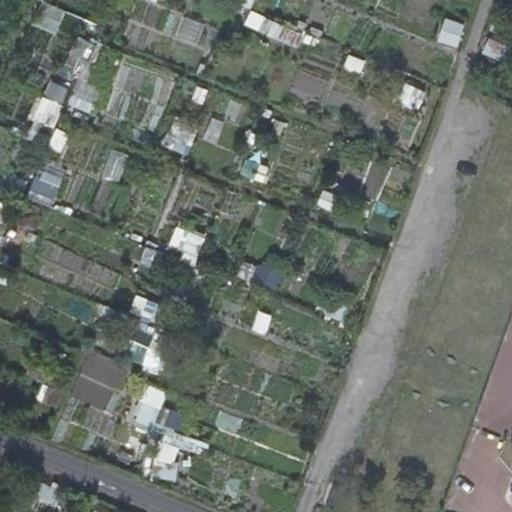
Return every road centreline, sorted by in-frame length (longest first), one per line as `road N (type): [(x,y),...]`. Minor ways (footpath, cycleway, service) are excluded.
road 1 (track): [(489,0),(305,511)]
road 2 (residential): [(181,511),(0,436)]
